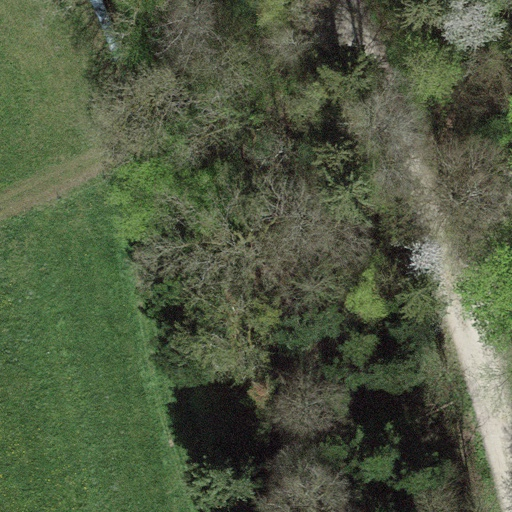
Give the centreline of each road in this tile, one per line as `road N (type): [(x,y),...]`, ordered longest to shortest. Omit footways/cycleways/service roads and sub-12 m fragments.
road 1 (track): [(333,0),(462,312),(511,492)]
road 2 (track): [(462,312),(511,193)]
